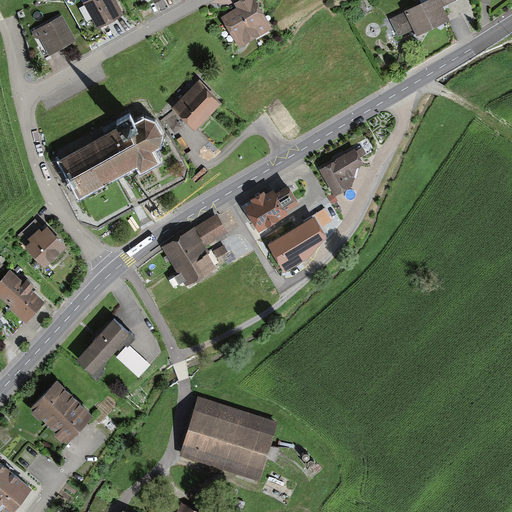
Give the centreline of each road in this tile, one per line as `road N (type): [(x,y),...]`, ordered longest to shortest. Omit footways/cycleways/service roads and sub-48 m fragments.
road 1 (residential): [(211,0),(42,89),(25,111),(45,189),(112,272)]
road 2 (tertiary): [(122,262),(396,93)]
road 3 (residential): [(115,511),(164,465),(180,428),(183,383),(163,325),(122,262)]
road 4 (residential): [(315,259),(402,123),(396,93)]
road 5 (track): [(315,259),(261,315),(178,359)]
road 6 (tertiary): [(0,390),(112,272)]
road 7 (tertiary): [(396,93),(511,23)]
